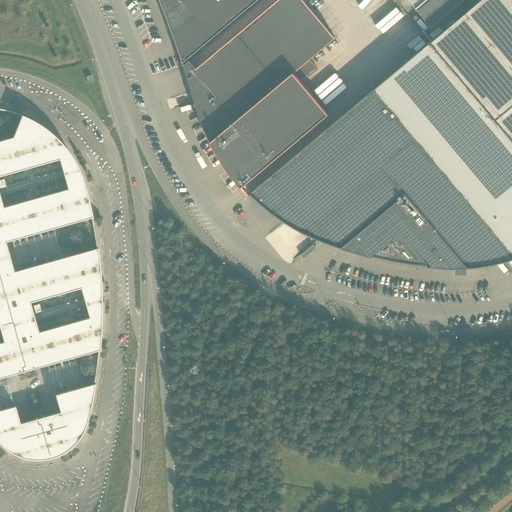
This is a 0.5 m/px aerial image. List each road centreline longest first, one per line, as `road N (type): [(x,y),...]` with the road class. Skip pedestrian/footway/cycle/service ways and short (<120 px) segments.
road 1 (unclassified): [(511,305),(412,310),(338,293),(235,241),(180,169),(116,0)]
road 2 (unclassified): [(511,330),(431,334),(354,322),(293,302),(227,262),(159,180),(100,41)]
road 3 (unclassified): [(140,346),(110,143),(76,103),(0,71)]
road 4 (unclassified): [(171,511),(143,244)]
road 5 (secondary): [(143,244),(100,41)]
road 6 (secondary): [(133,511),(140,346)]
